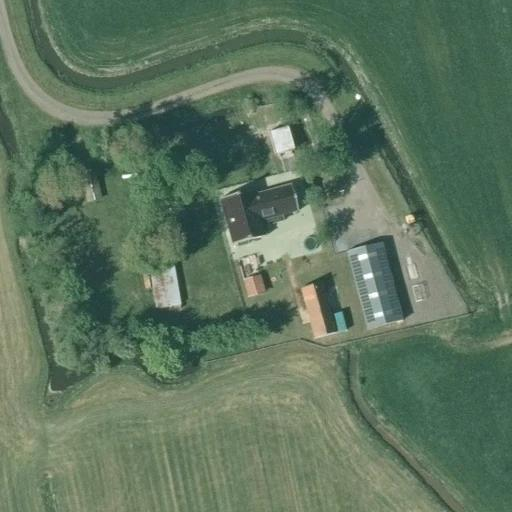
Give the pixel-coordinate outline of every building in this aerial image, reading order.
[(290,152),(283,129),(266,134),(273,157),(290,152)] [(79,179),(86,204),(102,200),(95,175),(79,179)] [(251,188),(219,197),(232,247),(265,238),(261,223),(297,213),(289,184),(253,194),(251,188)] [(347,254),(368,331),(403,321),(382,244),(347,254)] [(148,273),(155,310),(180,306),(173,268),(148,273)] [(335,334),(321,284),(300,289),(315,340),(335,334)]
